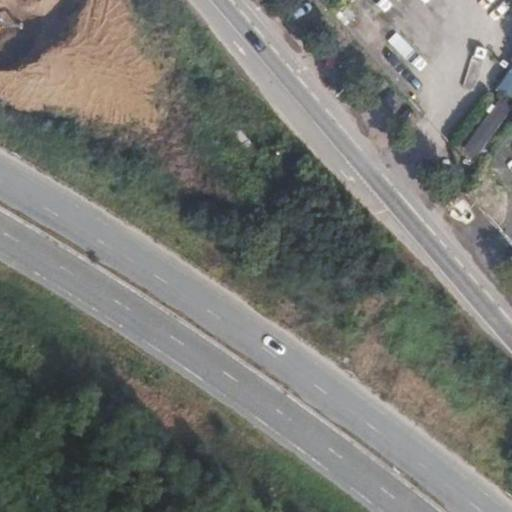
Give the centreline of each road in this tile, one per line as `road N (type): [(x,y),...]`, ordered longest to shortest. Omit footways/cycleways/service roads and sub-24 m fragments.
road 1 (motorway): [(482,511),(271,353),(0,182)]
road 2 (motorway): [(0,231),(179,340),(414,511)]
road 3 (secondary): [(511,339),(209,0)]
